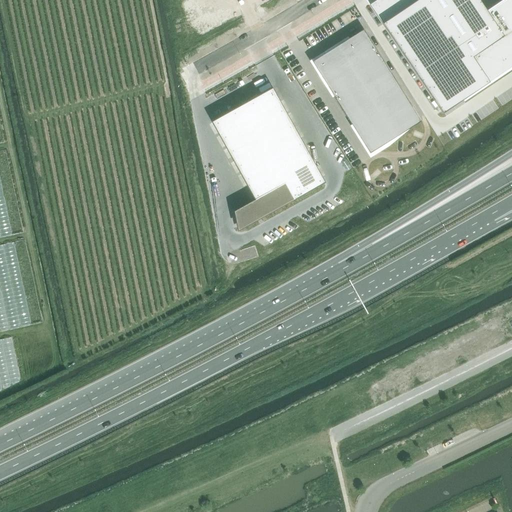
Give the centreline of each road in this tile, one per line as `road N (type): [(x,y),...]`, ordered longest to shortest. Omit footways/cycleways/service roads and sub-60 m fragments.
road 1 (trunk): [(0,472),(491,213)]
road 2 (trunk): [(342,268),(0,445)]
road 3 (trunk): [(511,154),(342,268)]
road 4 (trunk): [(511,174),(342,268)]
road 5 (tertiary): [(365,511),(383,486),(511,424)]
road 6 (unclassified): [(192,68),(298,9)]
